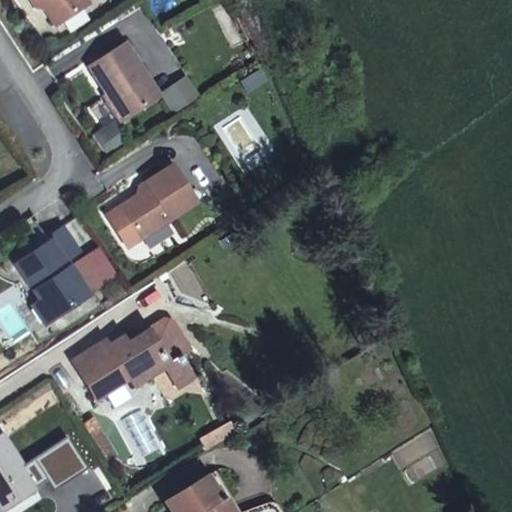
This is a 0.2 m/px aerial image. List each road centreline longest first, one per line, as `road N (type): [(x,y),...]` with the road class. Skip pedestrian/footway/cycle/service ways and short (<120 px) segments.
road 1 (residential): [(0,69),(65,168),(0,215)]
road 2 (unknown): [(0,391),(141,298)]
